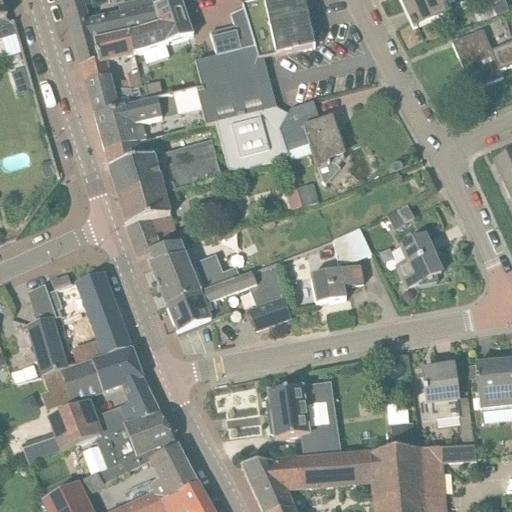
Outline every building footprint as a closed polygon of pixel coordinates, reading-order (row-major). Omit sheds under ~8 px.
[(0,0),(0,41),(18,35),(14,22),(8,20),(8,17),(6,18),(0,0)] [(94,44),(128,35),(139,33),(139,32),(159,26),(154,9),(152,1),(128,6),(130,14),(94,23),(89,24),(82,0),(69,0),(62,2),(82,68),(99,64),(94,44)] [(277,131),(270,110),(277,108),(266,60),(315,49),(304,0),(279,0),(243,8),(244,12),(255,50),(217,60),(194,66),(201,91),(197,92),(206,127),(216,124),(229,176),(288,158),(280,132),(279,130),(277,131)] [(449,13),(443,0),(403,0),(402,1),(414,29),(449,13)] [(154,9),(159,26),(139,32),(139,33),(128,35),(134,57),(145,55),(165,48),(192,35),(181,3),(154,9)] [(217,60),(255,50),(244,12),(230,16),(233,28),(210,34),(217,60)] [(511,44),(492,53),(483,32),(452,45),(473,93),(503,80),(501,73),(511,68),(511,44)] [(128,35),(94,44),(99,64),(82,68),(86,84),(110,78),(107,64),(134,57),(128,35)] [(14,86),(26,82),(22,70),(10,74),(14,86)] [(128,83),(130,91),(142,89),(138,72),(126,75),(128,83)] [(145,88),(142,89),(130,91),(113,90),(110,78),(86,84),(94,117),(149,104),(149,103),(145,88)] [(157,101),(160,114),(176,110),(173,97),(164,100),(157,101)] [(157,101),(149,103),(149,104),(94,117),(105,153),(138,145),(133,128),(162,121),(157,101)] [(288,155),(310,148),(318,171),(317,171),(321,186),(325,187),(340,171),(338,169),(345,161),(331,120),(321,124),(314,103),(291,112),(280,132),(286,150),(288,155)] [(142,162),(138,145),(105,153),(117,199),(169,185),(172,192),(173,191),(220,178),(211,143),(164,156),(165,157),(156,159),(155,159),(142,162)] [(511,152),(493,161),(503,181),(511,177),(511,152)] [(44,177),(53,174),(50,163),(41,165),(44,177)] [(511,200),(511,177),(503,181),(511,200)] [(291,212),(302,208),(294,183),(283,186),(291,212)] [(137,259),(173,248),(169,235),(176,233),(171,217),(166,197),(174,195),(173,191),(172,192),(169,185),(117,199),(126,230),(137,259)] [(313,185),(297,189),(303,209),(318,205),(313,185)] [(414,220),(407,207),(399,212),(406,225),(414,220)] [(387,218),(394,231),(404,225),(397,212),(387,218)] [(371,257),(359,230),(333,243),(337,265),(345,265),(352,264),(371,257)] [(424,238),(398,250),(405,265),(396,269),(406,291),(417,286),(419,289),(417,289),(417,290),(436,286),(436,285),(434,285),(431,279),(441,275),(424,238)] [(201,295),(221,288),(251,276),(247,266),(197,285),(186,256),(185,257),(181,246),(173,248),(137,259),(138,261),(146,258),(167,310),(201,296),(201,295)] [(274,267),(252,276),(252,275),(251,276),(221,288),(226,300),(249,291),(257,311),(250,314),(257,333),(290,320),(281,296),(283,296),(274,267)] [(311,278),(317,307),(346,302),(344,290),(363,287),(360,269),(311,278)] [(95,344),(69,352),(70,355),(63,357),(67,372),(131,351),(103,277),(71,288),(55,294),(48,296),(45,289),(44,289),(53,315),(80,304),(95,344)] [(52,284),(55,294),(71,288),(68,279),(52,284)] [(221,288),(201,295),(201,296),(167,310),(178,338),(211,324),(231,315),(226,300),(221,288)] [(28,330),(43,379),(67,372),(63,357),(70,355),(69,352),(63,354),(54,322),(55,321),(53,315),(44,289),(28,295),(40,325),(28,330)] [(47,422),(52,434),(60,454),(95,441),(94,440),(161,416),(143,381),(131,351),(67,372),(43,379),(47,396),(56,394),(61,409),(74,405),(103,394),(104,397),(119,391),(125,406),(118,409),(118,410),(96,419),(90,404),(47,422)] [(511,364),(476,368),(477,381),(481,413),(511,409),(511,364)] [(458,404),(454,368),(423,373),(427,406),(420,406),(422,425),(437,424),(436,416),(458,413),(461,438),(473,437),(469,404),(458,405),(458,404)] [(308,389),(306,378),(299,379),(301,390),(308,389)] [(269,396),(275,442),(309,437),(305,407),(331,403),(329,387),(269,396)] [(161,416),(94,440),(95,441),(97,447),(106,472),(97,477),(102,488),(148,463),(149,463),(146,458),(175,443),(161,416)] [(391,427),(394,452),(417,450),(414,425),(391,427)] [(53,438),(23,445),(28,464),(58,456),(53,438)] [(149,463),(148,463),(158,483),(149,488),(153,495),(115,511),(93,511),(87,499),(104,490),(102,488),(97,477),(75,488),(46,503),(41,505),(44,511),(163,511),(160,506),(199,488),(178,448),(149,463)] [(370,484),(372,511),(446,511),(443,467),(476,464),(474,449),(367,458),(370,484)] [(367,458),(241,469),(261,511),(291,511),(291,510),(293,510),(301,508),(297,493),(370,484),(367,458)] [(46,503),(75,488),(71,478),(41,493),(46,503)] [(160,506),(163,511),(212,511),(199,488),(160,506)]
